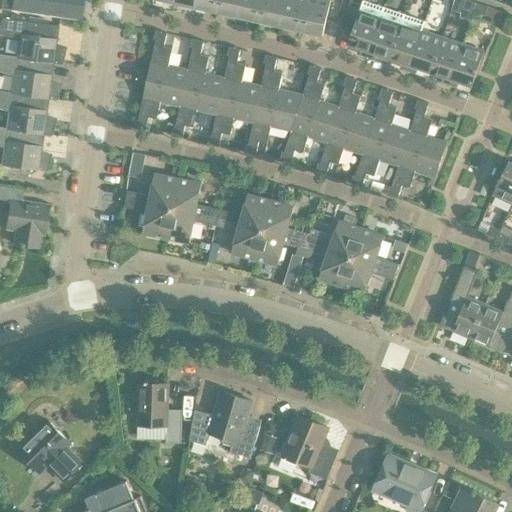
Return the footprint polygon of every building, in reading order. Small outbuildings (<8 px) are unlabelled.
[(80,20),(82,0),(1,0),(1,8),(80,20)] [(197,0),(175,0),(174,3),(196,8),(197,0)] [(220,0),(197,0),(196,8),(218,13),(220,0)] [(243,0),(220,0),(218,13),(240,18),(243,0)] [(266,0),(243,0),(240,18),(262,23),(266,0)] [(289,0),(266,0),(262,23),(284,27),(289,0)] [(312,0),(289,0),(284,27),(306,32),(312,0)] [(312,0),(306,32),(323,36),(330,0),(312,0)] [(474,12),(476,4),(465,0),(463,9),(474,12)] [(367,57),(384,8),(363,1),(360,10),(359,10),(348,44),(361,49),(359,54),(367,57)] [(484,16),(487,7),(476,4),(474,12),(484,16)] [(404,15),(384,8),(367,57),(375,59),(377,54),(390,59),(404,15)] [(425,22),(404,15),(390,59),(402,63),(400,68),(409,70),(422,31),(421,31),(425,22)] [(61,66),(61,64),(64,53),(55,50),(58,27),(1,19),(0,22),(0,35),(17,41),(15,57),(15,58),(53,64),(61,66)] [(188,70),(187,70),(168,66),(172,49),(164,47),(167,34),(155,31),(153,40),(156,40),(147,81),(184,89),(188,70)] [(442,38),(422,31),(409,70),(416,73),(418,68),(431,72),(442,38)] [(463,45),(462,45),(442,38),(431,72),(443,77),(441,82),(449,84),(463,45)] [(220,97),(224,78),(205,74),(209,57),(200,56),(203,42),(192,39),(190,48),(192,48),(187,70),(188,70),(184,89),(220,97)] [(463,45),(449,84),(457,87),(459,82),(472,86),(483,52),(463,45)] [(257,105),(261,86),(242,82),(245,66),(237,64),(240,50),(229,47),(227,56),(229,56),(224,78),(220,97),(257,105)] [(56,100),(59,89),(50,87),(53,64),(15,58),(15,57),(0,54),(0,72),(12,76),(10,93),(48,99),(56,100)] [(297,113),(303,95),(278,90),(282,74),(274,72),(277,58),(266,55),(264,64),(266,65),(261,86),(257,105),(297,113)] [(333,125),(338,107),(320,101),(325,85),(317,82),(321,69),(310,65),(307,74),(310,74),(303,95),(297,113),(333,125)] [(374,119),(356,113),(361,97),(353,94),(357,81),(346,77),(343,85),(346,86),(339,107),(338,107),(333,125),(368,137),(374,119)] [(180,107),(184,89),(147,81),(138,121),(136,120),(134,129),(145,131),(148,118),(157,119),(160,103),(180,107)] [(216,115),(220,97),(184,89),(180,107),(175,129),(173,128),(171,137),(182,139),(185,126),(194,127),(197,111),(216,115)] [(404,149),(410,131),(391,124),(397,108),(388,106),(393,92),(382,89),(379,97),(381,98),(374,119),(368,137),(404,149)] [(10,93),(0,91),(0,109),(7,112),(5,128),(5,129),(43,134),(43,135),(51,136),(54,125),(45,122),(48,99),(10,93)] [(253,123),(257,105),(220,97),(216,115),(212,137),(209,136),(208,145),(219,147),(222,134),(230,135),(234,119),(253,123)] [(404,149),(441,161),(447,143),(427,136),(432,120),(424,117),(429,104),(417,100),(415,109),(417,109),(410,131),(404,149)] [(291,132),(297,113),(257,105),(253,123),(248,145),(246,144),(244,153),(256,155),(259,142),(267,143),(271,127),(291,132)] [(327,143),(333,125),(297,113),(291,132),(284,153),(282,152),(279,161),(290,164),(295,151),(303,153),(308,137),(327,143)] [(363,155),(368,137),(333,125),(327,143),(320,164),(318,164),(315,172),(326,176),(331,162),(339,165),(344,149),(363,155)] [(5,129),(5,128),(0,127),(0,146),(2,148),(0,164),(0,165),(46,172),(49,160),(40,157),(43,135),(43,134),(5,129)] [(398,166),(404,149),(368,137),(363,155),(356,176),(354,175),(351,184),(362,187),(366,174),(374,177),(380,160),(398,166)] [(398,199),(402,185),(410,188),(415,172),(435,178),(441,161),(404,149),(398,166),(391,188),(389,187),(387,195),(398,199)] [(511,203),(511,163),(508,162),(493,195),(511,203)] [(178,179),(154,175),(150,196),(128,191),(126,199),(172,209),(178,179)] [(220,211),(219,211),(197,206),(201,184),(178,179),(172,209),(218,218),(220,211)] [(43,234),(48,206),(21,202),(23,189),(0,185),(0,200),(9,202),(5,229),(15,230),(13,244),(37,248),(40,234),(43,234)] [(262,230),(270,201),(247,195),(242,216),(220,211),(218,218),(262,230)] [(166,238),(172,209),(126,199),(124,208),(147,212),(143,233),(166,238)] [(307,243),(310,235),(288,229),(294,208),(270,201),(262,230),(307,243)] [(215,227),(218,218),(172,209),(166,238),(190,243),(194,222),(215,227)] [(255,259),(262,230),(218,218),(215,227),(237,232),(231,253),(255,259)] [(352,257),(361,229),(338,221),(331,242),(310,235),(307,243),(352,257)] [(496,239),(500,231),(490,226),(486,234),(496,239)] [(352,257),(396,272),(399,265),(377,257),(384,237),(361,229),(352,257)] [(303,257),(307,243),(262,230),(255,259),(278,265),(284,244),(297,249),(295,254),(303,257)] [(507,244),(511,236),(500,231),(496,239),(507,244)] [(342,286),(352,257),(307,243),(303,257),(311,259),(312,253),(326,258),(319,278),(342,286)] [(481,256),(470,251),(465,263),(475,268),(481,256)] [(393,280),(396,272),(352,257),(342,286),(365,294),(372,273),(393,280)] [(470,339),(485,305),(467,297),(477,272),(464,267),(441,324),(453,329),(452,331),(470,339)] [(501,350),(511,325),(511,292),(503,312),(485,305),(470,339),(489,347),(490,345),(501,350)] [(511,325),(501,350),(511,354),(511,355),(511,357),(511,325)] [(181,444),(182,410),(168,410),(169,384),(138,384),(137,426),(166,427),(166,443),(181,444)] [(246,422),(252,402),(221,392),(214,416),(194,410),(189,441),(205,445),(208,433),(222,437),(221,440),(223,444),(231,447),(230,453),(250,459),(260,426),(246,422)] [(324,440),(329,428),(299,416),(282,455),(283,455),(281,459),(296,465),(298,461),(311,467),(309,472),(327,480),(338,452),(328,448),(329,446),(326,441),(324,440)] [(48,465),(64,481),(82,464),(66,447),(70,443),(47,420),(17,450),(20,453),(24,449),(40,466),(36,470),(39,473),(48,465)] [(412,511),(420,511),(436,475),(388,455),(374,488),(409,503),(407,510),(412,511)] [(251,483),(254,473),(247,471),(242,474),(240,480),(251,483)] [(147,511),(141,497),(134,500),(127,481),(88,497),(92,508),(82,511),(147,511)] [(492,511),(496,504),(463,487),(453,508),(460,511),(492,511)] [(247,501),(258,505),(263,494),(252,489),(247,501)]
